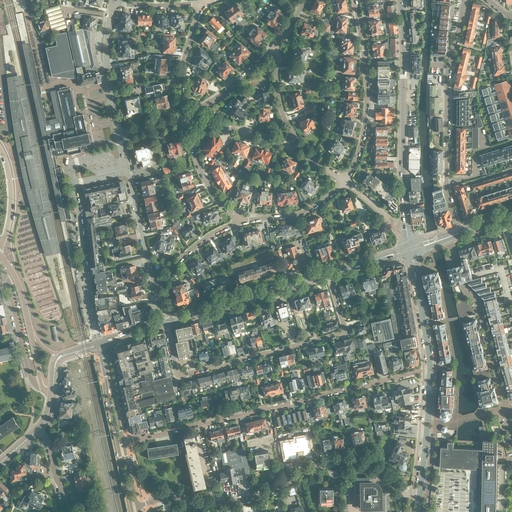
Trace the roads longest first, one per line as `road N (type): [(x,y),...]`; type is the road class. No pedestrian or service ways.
road 1 (residential): [(430,369),(123,442)]
road 2 (residential): [(136,505),(168,496),(242,500),(339,459),(365,460),(403,493),(419,495)]
road 3 (residential): [(164,322),(181,376),(343,332),(329,273)]
road 4 (tertiary): [(410,249),(400,0)]
road 5 (residential): [(459,233),(445,182),(448,66),(463,0)]
road 6 (residential): [(345,181),(367,103),(354,0)]
road 7 (tertiary): [(164,322),(329,273)]
road 8 (residential): [(74,183),(98,342)]
road 9 (tertiary): [(52,387),(42,382),(17,282),(0,255)]
road 10 (residential): [(461,283),(481,310),(505,408)]
road 11 (residential): [(118,135),(105,65),(114,3)]
road 12 (tertiary): [(419,495),(430,369)]
road 13 (residential): [(184,122),(185,53),(205,3)]
road 14 (residential): [(277,43),(184,122)]
road 15 (tertiary): [(430,369),(410,249)]
